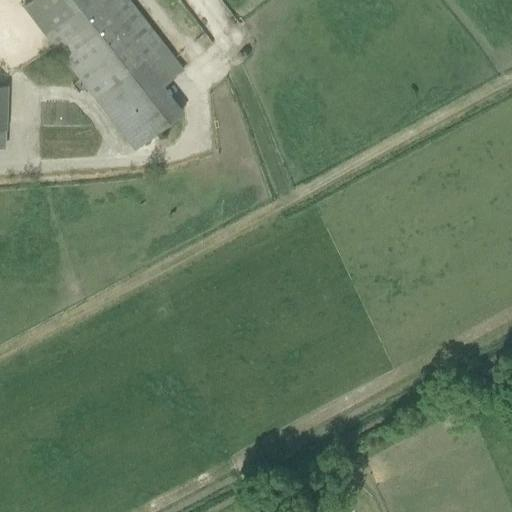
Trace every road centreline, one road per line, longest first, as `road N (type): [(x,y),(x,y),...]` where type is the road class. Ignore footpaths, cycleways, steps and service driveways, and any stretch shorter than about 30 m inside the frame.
road 1 (track): [(0,357),(511,82)]
road 2 (track): [(205,74),(231,68),(287,199)]
